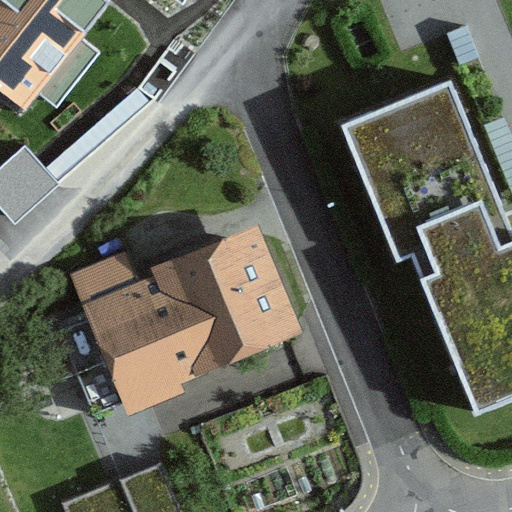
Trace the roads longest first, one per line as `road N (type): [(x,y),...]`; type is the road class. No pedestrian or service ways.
road 1 (residential): [(237,48),(246,112),(275,184),(424,511)]
road 2 (residential): [(237,48),(0,274)]
